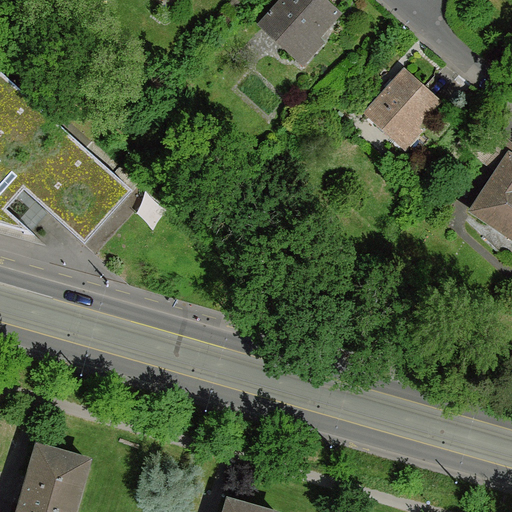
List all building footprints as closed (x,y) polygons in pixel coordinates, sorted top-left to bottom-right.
[(325,0),(287,0),(263,28),(294,55),(313,35),(316,38),(340,13),(325,0)] [(0,172),(51,117),(0,71),(0,172)] [(406,72),(369,114),(400,141),(413,126),(415,128),(438,102),(406,72)] [(0,228),(12,230),(9,232),(35,235),(7,211),(18,198),(21,199),(24,198),(25,196),(25,193),(24,191),(25,191),(85,245),(134,192),(51,117),(0,172),(0,228)] [(500,162),(505,166),(511,156),(511,155),(511,143),(495,128),(473,152),(487,164),(500,162)] [(505,166),(474,212),(493,225),(498,217),(511,226),(511,155),(511,156),(505,166)] [(32,434),(11,511),(71,511),(88,448),(32,434)] [(222,489),(216,511),(275,511),(278,502),(222,489)]
